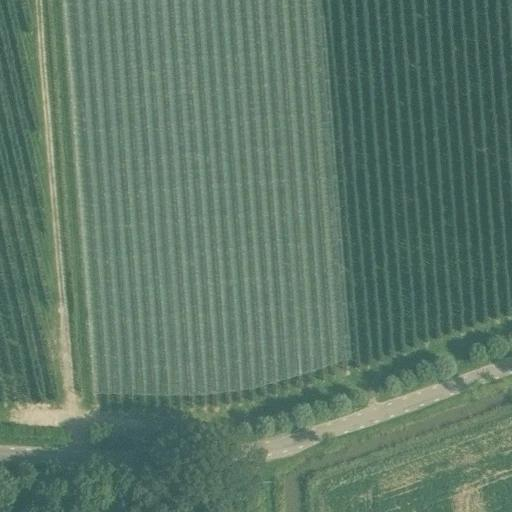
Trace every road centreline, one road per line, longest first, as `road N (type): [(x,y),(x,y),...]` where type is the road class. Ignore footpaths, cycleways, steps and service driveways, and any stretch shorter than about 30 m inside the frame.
road 1 (unclassified): [(511,367),(243,458),(0,450)]
road 2 (unknown): [(81,453),(68,395),(37,0)]
